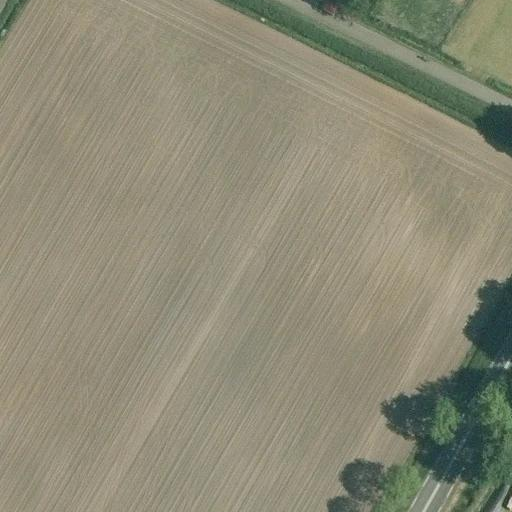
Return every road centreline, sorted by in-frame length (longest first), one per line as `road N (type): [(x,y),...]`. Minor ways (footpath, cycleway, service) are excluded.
road 1 (unclassified): [(511,105),(292,0)]
road 2 (secondary): [(422,511),(511,354)]
